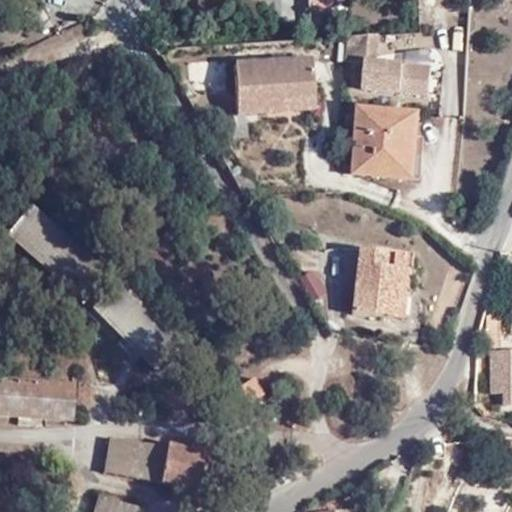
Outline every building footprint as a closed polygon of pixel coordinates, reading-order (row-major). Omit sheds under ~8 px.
[(434,95),(436,66),(383,61),(386,33),(353,35),(351,60),(371,61),(369,89),(434,95)] [(311,61),(233,65),(237,115),(314,110),(311,61)] [(374,105),(369,169),(383,175),(383,170),(420,171),(422,134),(430,134),(432,110),(374,105)] [(97,269),(32,208),(9,234),(75,296),(97,269)] [(350,316),(395,321),(397,302),(413,304),(415,289),(403,286),(408,260),(360,252),(350,316)] [(185,349),(118,287),(97,310),(163,372),(185,349)] [(409,324),(413,304),(397,302),(395,321),(409,324)] [(495,353),(495,333),(485,332),(486,352),(495,353)] [(511,411),(511,357),(492,357),(492,397),(504,397),(505,412),(511,411)] [(79,388),(0,381),(0,416),(75,422),(79,388)] [(255,388),(239,398),(248,414),(264,405),(255,388)] [(153,448),(114,441),(106,473),(200,491),(208,456),(171,450),(169,455),(153,448)] [(315,511),(359,511),(359,508),(349,511),(344,497),(315,511)] [(145,511),(100,498),(95,511),(145,511)]
